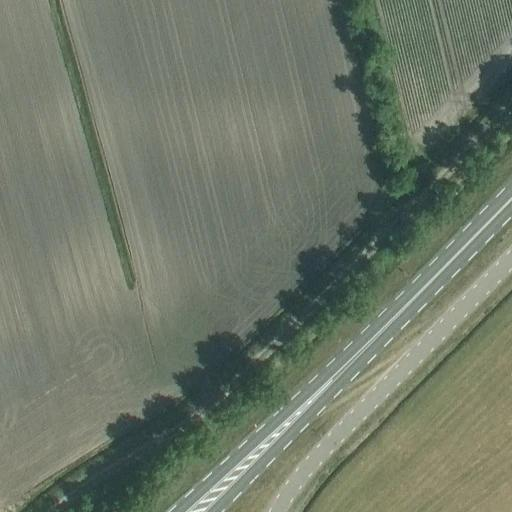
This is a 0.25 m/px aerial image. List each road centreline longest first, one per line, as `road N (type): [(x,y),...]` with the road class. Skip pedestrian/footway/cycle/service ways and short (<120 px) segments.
road 1 (track): [(52,511),(200,412),(511,104)]
road 2 (unclassified): [(276,511),(317,456),(511,258)]
road 3 (primary): [(334,378),(511,199)]
road 4 (primary): [(334,378),(317,382),(178,511)]
road 5 (primary): [(211,511),(330,393),(334,378)]
